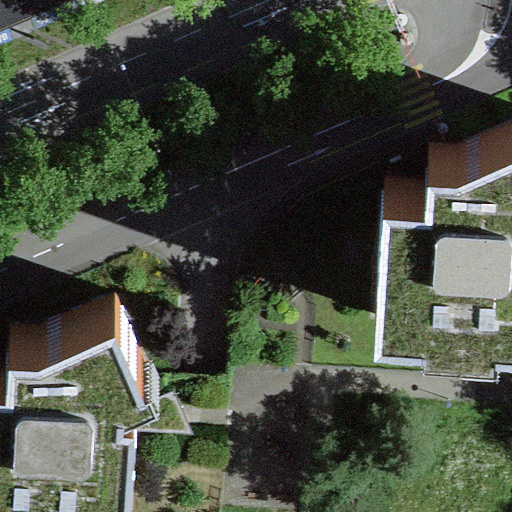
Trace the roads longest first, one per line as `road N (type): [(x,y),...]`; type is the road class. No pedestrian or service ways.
road 1 (residential): [(508,0),(487,43),(415,94),(0,275)]
road 2 (secondary): [(0,116),(271,0)]
